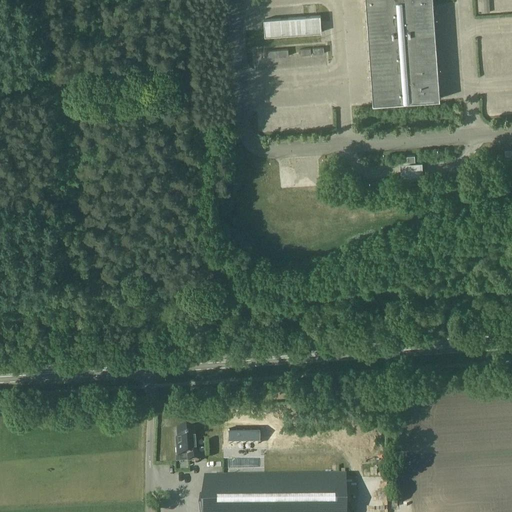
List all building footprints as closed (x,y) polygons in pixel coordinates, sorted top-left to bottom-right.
[(366,0),(374,104),(440,99),(433,0),(366,0)] [(490,13),(489,0),(477,0),(479,13),(490,13)] [(322,33),(322,31),(321,16),(264,20),(265,37),(322,33)] [(289,57),(289,56),(288,50),(268,51),(269,58),(289,57)] [(181,430),(177,431),(177,440),(176,440),(177,457),(187,457),(187,463),(198,462),(198,455),(195,455),(193,430),(189,430),(189,428),(181,429),(181,430)] [(240,446),(239,429),(215,431),(216,447),(240,446)] [(345,511),(345,477),(204,479),(204,499),(200,499),(200,511),(345,511)]
